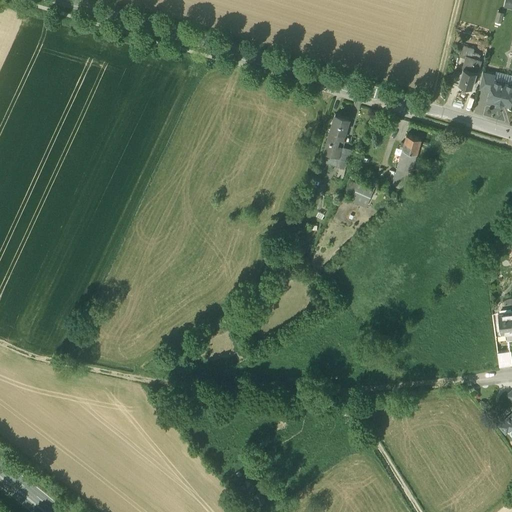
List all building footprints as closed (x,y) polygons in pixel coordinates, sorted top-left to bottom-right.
[(474,49),(462,45),(459,56),(466,58),(467,56),(478,59),(479,54),(473,52),(474,49)] [(478,59),(467,56),(466,58),(458,84),(472,88),(480,60),(478,59)] [(495,75),(483,72),(479,89),(490,91),(493,81),(494,81),(495,75)] [(511,85),(494,81),(493,81),(490,91),(488,100),(496,102),(497,104),(501,105),(503,103),(510,105),(511,95),(511,85)] [(349,118),(335,114),(330,130),(345,134),(349,118)] [(345,134),(330,130),(327,142),(341,146),(345,134)] [(421,139),(406,135),(404,143),(401,142),(399,148),(402,149),(397,168),(410,172),(411,172),(417,150),(418,148),(421,139)] [(341,146),(327,142),(324,153),(338,157),(341,146)] [(338,157),(324,153),(321,161),(344,168),(353,149),(341,146),(338,157)] [(410,172),(397,168),(395,175),(406,179),(408,179),(410,172)] [(406,179),(395,175),(392,184),(403,187),(406,179)] [(374,186),(357,179),(349,200),(366,207),(374,186)] [(511,311),(498,313),(500,325),(504,324),(506,341),(511,340),(511,311)] [(511,360),(511,351),(497,353),(499,368),(511,365),(511,360)] [(511,413),(499,426),(504,431),(508,427),(510,430),(510,432),(511,434),(511,435),(511,413)]
